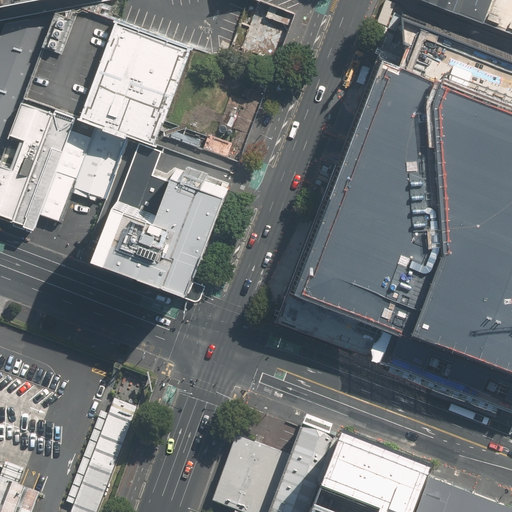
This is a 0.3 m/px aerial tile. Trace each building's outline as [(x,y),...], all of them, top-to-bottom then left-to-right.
[(75,6),(106,0),(0,0),(0,19),(8,18),(60,9),(75,6)] [(223,40),(277,59),(294,12),(257,0),(240,0),(239,0),(239,1),(238,1),(238,2),(237,2),(237,3),(236,3),(236,4),(236,5),(235,5),(235,6),(234,6),(234,7),(234,8),(233,9),(233,10),(223,40)] [(511,0),(424,0),(483,22),(511,32),(511,0)] [(0,165),(25,101),(28,94),(60,9),(8,18),(0,39),(0,165)] [(340,157),(279,319),(500,402),(511,405),(511,55),(394,12),(385,35),(345,146),(340,157)] [(191,46),(119,20),(85,108),(82,118),(97,123),(129,135),(154,144),(156,140),(158,135),(160,129),(191,46)] [(0,165),(0,210),(13,216),(18,209),(54,113),(25,101),(0,165)] [(18,209),(38,217),(40,211),(58,218),(71,183),(103,195),(118,163),(129,135),(97,123),(91,137),(72,130),(76,121),(54,113),(18,209)] [(173,129),(170,136),(196,146),(199,139),(173,129)] [(119,195),(99,249),(192,282),(227,188),(175,169),(159,210),(119,195)] [(97,511),(137,405),(112,396),(69,511),(97,511)] [(303,425),(269,511),(307,511),(336,438),(331,436),(317,431),(303,425)] [(263,445),(235,435),(210,502),(234,510),(233,511),(269,511),(290,456),(263,445)] [(382,459),(339,443),(319,495),(363,511),(410,511),(425,476),(382,459)] [(0,511),(32,511),(40,492),(0,477),(0,511)] [(511,511),(511,509),(483,498),(432,479),(419,511),(511,511)]
